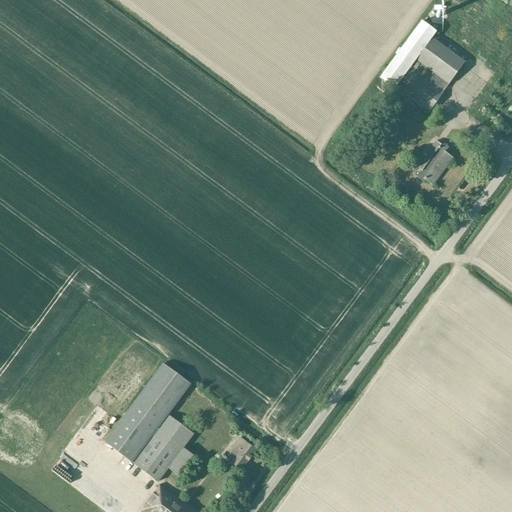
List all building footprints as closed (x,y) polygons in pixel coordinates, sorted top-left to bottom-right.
[(437,33),(423,22),(421,21),(379,78),(394,90),(395,88),(429,113),(465,62),(433,38),(437,33)] [(445,154),(445,153),(448,148),(442,143),(441,145),(435,141),(416,167),(421,170),(416,177),(422,181),(424,179),(433,186),(452,159),(445,154)] [(157,429),(175,405),(190,385),(162,365),(104,442),(158,483),(168,470),(178,477),(193,456),(183,450),(194,435),(169,417),(159,430),(157,429)] [(232,461),(231,464),(241,471),(256,451),(239,438),(226,456),(232,461)] [(141,511),(196,511),(159,484),(141,511)]
